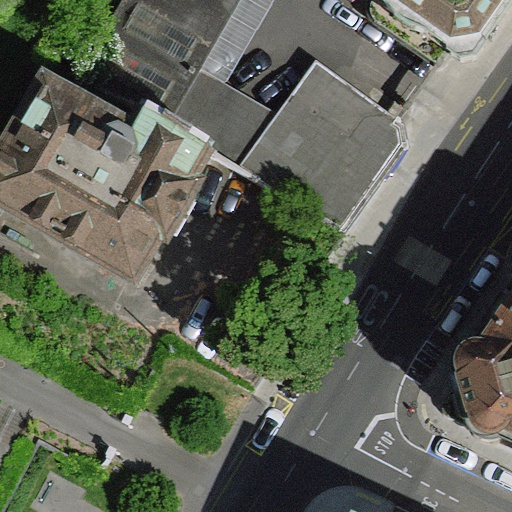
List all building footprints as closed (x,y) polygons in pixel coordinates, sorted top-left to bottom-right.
[(243,0),(123,0),(78,81),(149,120),(208,154),(239,172),(278,118),(226,89),(200,74),(243,0)] [(243,0),(200,74),(226,89),(275,0),(243,0)] [(511,5),(511,0),(367,0),(455,57),(471,57),(482,49),(511,5)] [(404,129),(317,68),(278,118),(239,172),(347,237),(409,151),(404,129)] [(93,122),(47,95),(0,176),(0,208),(133,286),(208,154),(149,120),(133,145),(93,122)] [(511,447),(511,307),(456,389),(468,427),(511,447)] [(468,427),(456,389),(445,406),(447,415),(468,427)]
